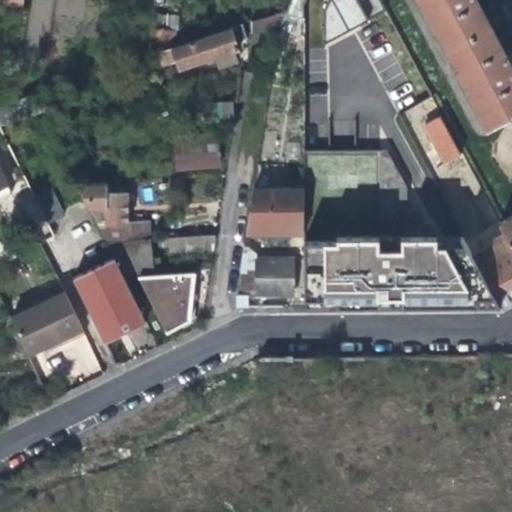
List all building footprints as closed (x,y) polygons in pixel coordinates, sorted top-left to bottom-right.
[(387,14),(379,0),(329,0),(326,46),(361,28),(377,20),(387,14)] [(487,125),(511,110),(511,71),(511,70),(511,69),(511,60),(508,53),(504,55),(474,0),(420,0),(440,37),(434,40),(446,64),(453,61),(487,125)] [(228,28),(174,46),(156,52),(159,62),(173,58),(177,66),(211,55),(215,64),(227,61),(237,58),(233,48),(236,47),(228,28)] [(201,118),(228,117),(228,101),(200,103),(201,118)] [(460,152),(439,113),(424,122),(445,159),(460,152)] [(430,211),(378,125),(380,154),(376,220),(420,219),(419,211),(430,211)] [(175,168),(216,164),(213,131),(172,135),(175,168)] [(354,167),(375,167),(375,151),(307,151),(308,163),(354,163),(354,167)] [(0,201),(13,195),(0,168),(0,201)] [(103,204),(103,220),(124,219),(123,206),(123,189),(103,188),(103,179),(74,180),(86,204),(103,204)] [(247,237),(303,238),(304,189),(248,187),(247,237)] [(511,213),(497,221),(502,231),(511,249),(511,213)] [(99,232),(102,237),(147,235),(149,235),(147,219),(124,219),(103,220),(94,220),(97,227),(99,232)] [(511,249),(502,231),(497,221),(485,228),(490,237),(493,236),(495,239),(471,252),(498,303),(511,296),(511,249)] [(104,241),(102,237),(99,232),(60,251),(99,329),(112,323),(116,332),(124,328),(129,325),(125,316),(137,310),(119,273),(104,241)] [(210,248),(212,232),(166,234),(167,250),(210,248)] [(301,239),(302,305),(377,304),(377,303),(392,303),(392,297),(400,297),(400,304),(461,304),(470,299),(436,234),(404,235),(405,264),(399,265),(398,246),(376,246),(376,240),(376,235),(334,235),(334,239),(301,239)] [(462,234),(436,234),(470,299),(461,304),(487,306),(498,303),(471,252),(462,234)] [(147,235),(104,241),(119,273),(151,268),(149,253),(147,235)] [(399,240),(376,240),(376,246),(398,246),(399,265),(405,264),(404,235),(399,235),(399,240)] [(243,247),(239,271),(254,270),(254,258),(243,247)] [(289,258),(254,258),(254,270),(239,271),(234,307),(236,306),(270,306),(282,305),(282,293),(289,293),(289,258)] [(138,276),(143,288),(163,328),(184,319),(187,298),(190,275),(145,276),(138,276)] [(45,353),(59,347),(56,341),(62,339),(65,337),(67,343),(84,334),(64,293),(10,319),(27,355),(42,348),(45,353)] [(125,316),(129,325),(142,319),(137,310),(125,316)] [(112,323),(99,329),(103,338),(116,332),(112,323)] [(59,347),(67,343),(65,337),(62,339),(56,341),(59,347)]
